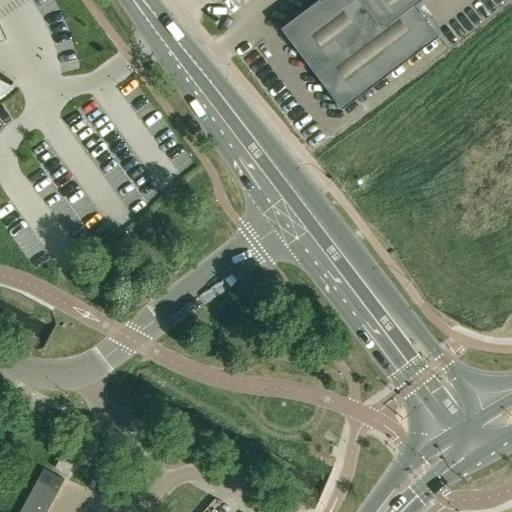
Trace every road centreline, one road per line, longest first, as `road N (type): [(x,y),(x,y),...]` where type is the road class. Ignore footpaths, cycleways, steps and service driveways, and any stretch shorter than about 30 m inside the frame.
road 1 (tertiary): [(482,412),(314,199)]
road 2 (tertiary): [(287,218),(451,433)]
road 3 (unclassified): [(82,371),(287,218)]
road 4 (tertiary): [(314,199),(161,31)]
road 5 (tertiary): [(161,31),(287,218)]
